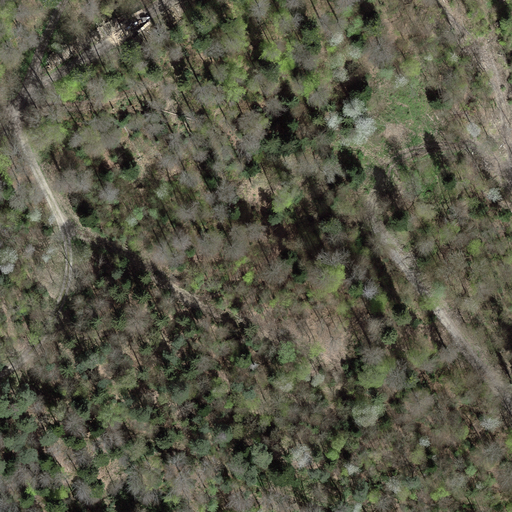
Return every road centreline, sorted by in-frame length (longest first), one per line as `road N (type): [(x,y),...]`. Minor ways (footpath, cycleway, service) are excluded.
road 1 (track): [(9,114),(64,229),(68,259),(44,336),(0,374)]
road 2 (track): [(511,405),(373,230)]
road 3 (track): [(9,114),(174,0)]
road 4 (track): [(9,114),(64,0)]
